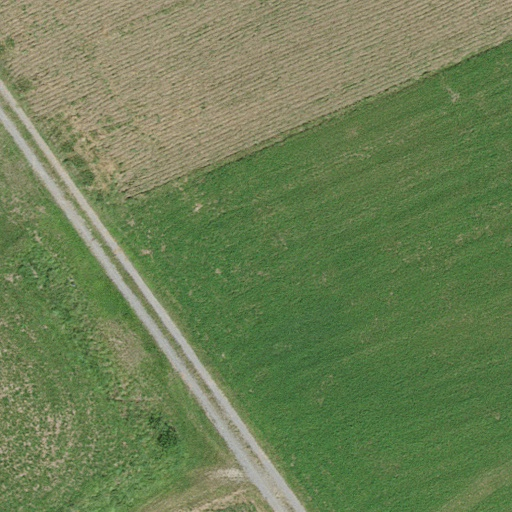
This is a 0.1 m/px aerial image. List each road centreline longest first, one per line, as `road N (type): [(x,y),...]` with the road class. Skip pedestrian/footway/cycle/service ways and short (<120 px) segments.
road 1 (track): [(0,121),(280,511)]
road 2 (track): [(270,496),(206,483),(135,511)]
